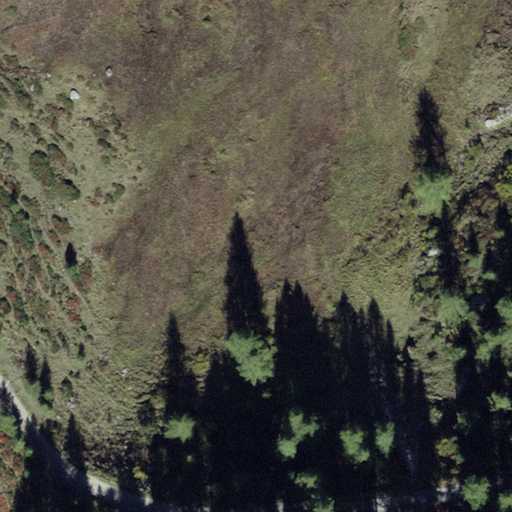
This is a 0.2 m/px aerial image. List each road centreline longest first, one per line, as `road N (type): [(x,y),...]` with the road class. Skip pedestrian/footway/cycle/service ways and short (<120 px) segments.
road 1 (track): [(283,511),(511,484)]
road 2 (track): [(0,386),(58,467),(168,511)]
